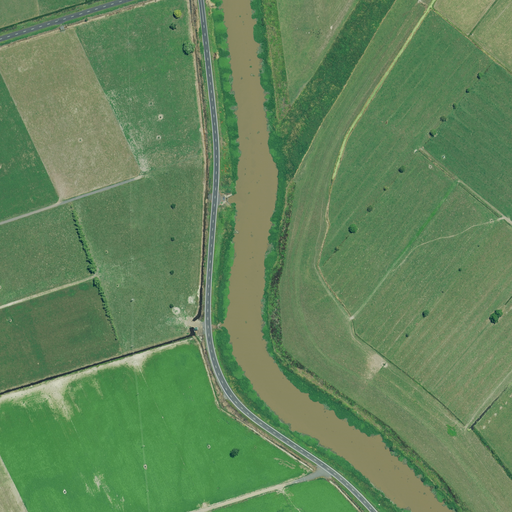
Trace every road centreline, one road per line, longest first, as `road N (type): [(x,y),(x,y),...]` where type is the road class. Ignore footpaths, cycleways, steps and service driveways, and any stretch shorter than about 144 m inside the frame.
road 1 (unclassified): [(201,0),(217,158),(206,317),(213,366),(243,410),(341,478),(373,511)]
road 2 (unclassified): [(125,0),(0,38)]
